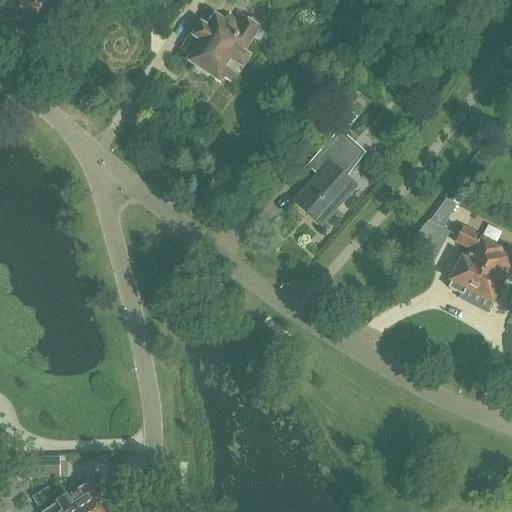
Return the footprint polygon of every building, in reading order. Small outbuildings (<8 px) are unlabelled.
[(18,9),(34,18),(36,13),(37,14),(46,0),(54,0),(56,1),(55,0),(14,0),(21,4),(18,9)] [(223,79),(231,85),(251,56),(244,51),(258,30),(258,24),(252,20),(245,21),(242,26),(227,16),(224,22),(215,16),(207,28),(201,24),(194,35),(192,34),(181,51),(190,57),(188,61),(220,83),(223,79)] [(340,118),(349,127),(356,118),(347,110),(340,118)] [(340,132),(307,167),(318,176),(293,203),(320,227),(356,188),(343,176),(362,156),(350,144),(351,142),(340,132)] [(422,234),(436,258),(449,234),(443,230),(456,205),(447,200),(430,219),(422,234)] [(464,252),(461,259),(462,260),(451,282),(452,282),(448,289),(463,297),(466,290),(492,303),(503,281),(506,274),(510,276),(511,271),(511,251),(501,245),(499,248),(477,236),(478,233),(462,226),(454,243),(467,250),(466,252),(464,252)] [(60,480),(59,459),(15,460),(16,481),(60,480)] [(105,511),(97,500),(101,497),(92,484),(89,486),(88,485),(59,504),(48,487),(32,498),(41,511),(105,511)]
